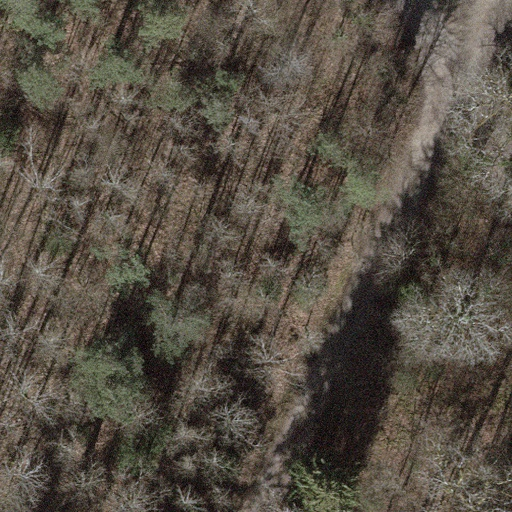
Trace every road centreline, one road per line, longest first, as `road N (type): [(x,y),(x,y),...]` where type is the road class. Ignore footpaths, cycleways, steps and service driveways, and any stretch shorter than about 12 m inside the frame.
road 1 (track): [(265,511),(463,72),(511,7)]
road 2 (track): [(414,0),(511,150)]
